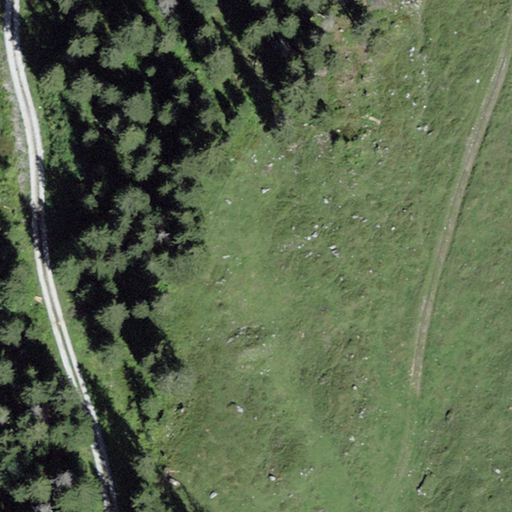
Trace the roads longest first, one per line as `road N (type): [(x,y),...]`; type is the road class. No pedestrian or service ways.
road 1 (track): [(114,511),(41,252),(38,156),(13,0)]
road 2 (track): [(511,31),(425,307),(407,447)]
